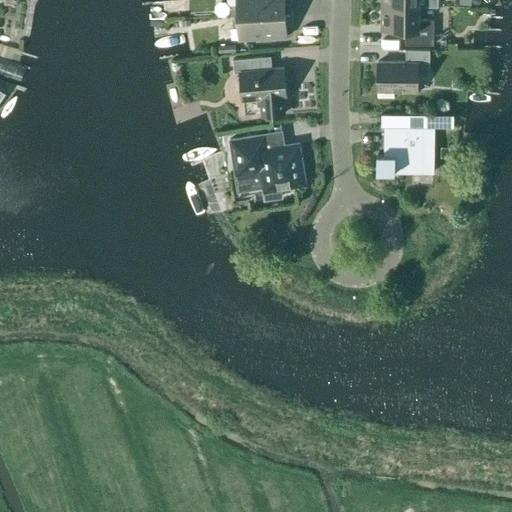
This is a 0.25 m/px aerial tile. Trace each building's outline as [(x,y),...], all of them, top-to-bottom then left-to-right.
[(232,16),(291,13),(290,0),(235,0),(236,5),(231,6),(232,16)] [(437,7),(437,6),(381,6),(380,30),(405,30),(405,44),(433,45),(433,20),(419,20),(419,7),(437,7)] [(291,13),(232,16),(232,27),(237,26),(238,40),(259,39),(260,42),(271,41),(270,38),(287,37),(286,27),(292,26),(291,13)] [(235,44),(218,45),(218,53),(235,52),(235,44)] [(429,73),(429,50),(405,49),(405,62),(378,61),(377,99),(379,99),(379,98),(394,99),(394,90),(417,91),(417,73),(429,73)] [(266,69),(265,56),(233,59),(234,73),(240,72),(242,100),(260,98),(261,116),(284,113),(283,96),(286,96),(283,67),(266,69)] [(377,154),(377,170),(433,171),(435,128),(453,128),(453,114),(381,113),(381,126),(385,126),(384,154),(377,154)] [(264,150),(261,134),(230,139),(235,175),(260,171),(264,199),(282,197),(280,186),(303,183),(297,145),(264,150)]
